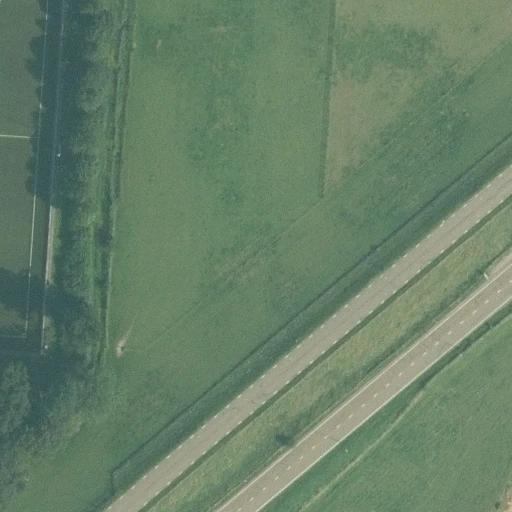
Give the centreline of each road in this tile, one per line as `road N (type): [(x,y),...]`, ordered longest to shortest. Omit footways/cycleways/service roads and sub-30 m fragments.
road 1 (secondary): [(119,511),(511,182)]
road 2 (primary): [(235,511),(511,277)]
